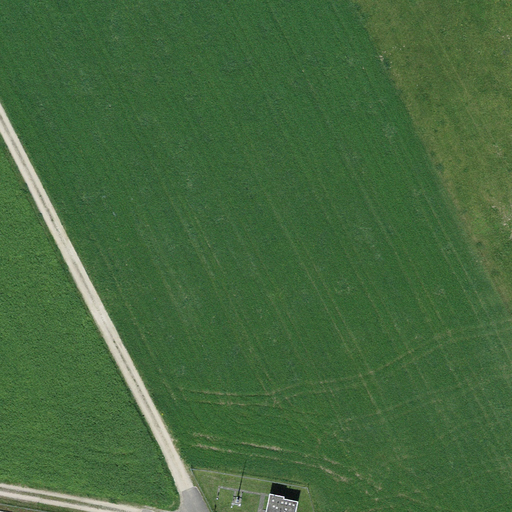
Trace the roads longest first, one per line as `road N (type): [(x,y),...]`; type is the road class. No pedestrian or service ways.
road 1 (track): [(0,118),(174,460),(191,511)]
road 2 (track): [(0,489),(124,511)]
